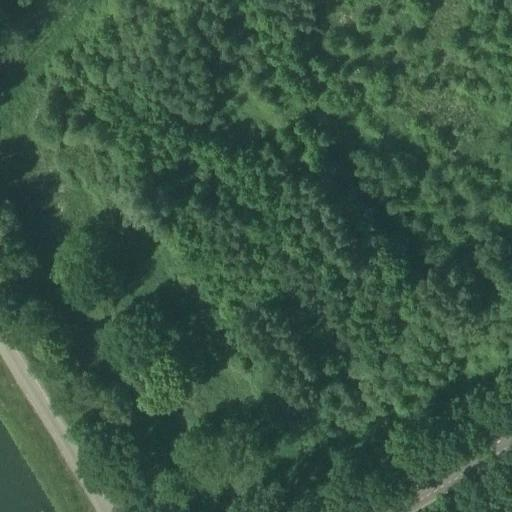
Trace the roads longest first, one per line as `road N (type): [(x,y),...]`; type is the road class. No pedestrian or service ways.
road 1 (track): [(102,511),(0,343)]
road 2 (secondary): [(385,511),(511,435)]
